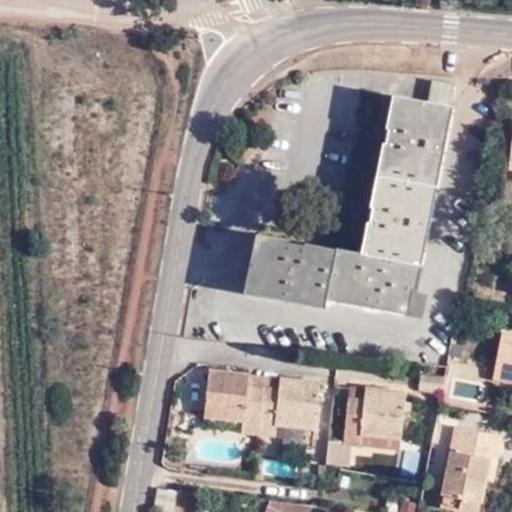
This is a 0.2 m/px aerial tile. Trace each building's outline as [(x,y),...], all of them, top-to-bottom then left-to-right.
[(332,298),(410,312),(451,92),(434,89),(430,110),(401,105),(396,134),(394,134),(390,152),(392,154),(381,215),(377,214),(374,230),(377,233),(371,260),(341,254),(339,259),(318,255),(318,251),(298,246),(295,250),(261,243),(254,290),(329,306),(332,298)] [(511,336),(505,335),(495,381),(511,384),(511,336)] [(244,435),(262,438),(268,390),(251,388),(253,377),(213,372),(206,419),(246,424),(244,435)] [(444,392),(446,378),(423,375),(422,389),(444,392)] [(268,390),(269,379),(253,377),(251,388),(268,390)] [(283,381),(269,379),(268,390),(282,392),(283,381)] [(282,392),(268,390),(262,438),(280,440),(282,429),(319,433),(324,386),(283,381),(282,392)] [(481,388),(455,383),(453,396),(477,401),(478,398),(481,399),(482,393),(481,392),(481,388)] [(352,385),(350,395),(366,397),(367,388),(352,385)] [(366,397),(350,395),(344,443),(353,444),(361,445),(362,435),(402,440),(407,393),(367,388),(366,397)] [(446,499),(482,506),(489,465),(497,466),(503,439),(459,430),(446,499)] [(402,440),(362,435),(361,445),(401,450),(402,440)] [(344,443),(331,442),(327,464),(350,467),(353,444),(344,443)] [(175,511),(178,490),(158,488),(154,509),(175,511)] [(308,511),(312,504),(271,499),(265,511),(308,511)] [(447,511),(480,511),(482,506),(446,499),(444,511),(447,511)]
